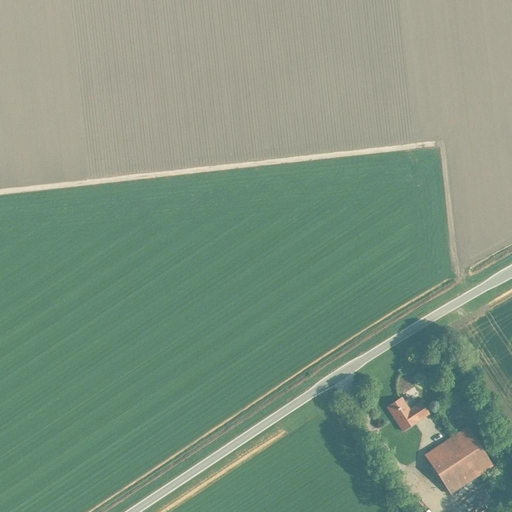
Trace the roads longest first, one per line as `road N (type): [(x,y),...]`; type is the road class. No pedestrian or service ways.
road 1 (unknown): [(458,301),(443,172),(437,155),(413,144),(0,189)]
road 2 (unclassified): [(129,511),(511,271)]
